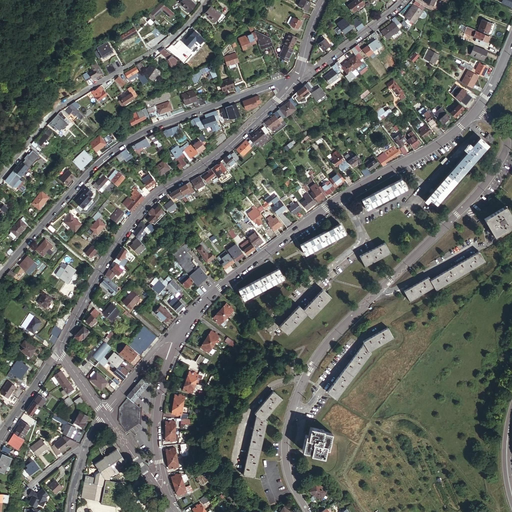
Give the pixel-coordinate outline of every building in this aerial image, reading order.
[(181,0),(179,3),(188,12),(195,5),(195,4),(197,3),(193,0),(181,0)] [(310,2),(305,0),(299,0),(297,5),(306,10),(310,2)] [(361,0),(353,0),(348,5),(353,12),(364,3),(361,0)] [(386,8),(387,10),(388,9),(390,7),(392,5),(396,2),(397,1),(394,0),(389,0),(386,4),(386,8)] [(269,2),(266,8),(271,11),(274,5),(269,2)] [(162,4),(158,8),(162,11),(170,18),(173,13),(162,4)] [(415,6),(406,19),(413,23),(422,10),(415,6)] [(155,18),(162,11),(158,8),(150,14),(150,15),(155,18)] [(210,8),(205,13),(214,22),(216,21),(220,16),(215,12),(210,8)] [(220,16),(216,21),(219,24),(224,18),(217,10),(215,12),(220,16)] [(214,22),(205,13),(204,14),(213,23),(214,22)] [(293,17),(290,25),(297,28),(301,21),(293,17)] [(351,22),(350,22),(348,24),(344,18),(336,23),(344,33),(351,28),(352,29),(354,27),(351,22)] [(351,22),(354,27),(355,28),(361,24),(357,18),(351,22)] [(481,19),(477,30),(486,33),(490,23),(481,19)] [(393,22),(381,31),(386,39),(399,29),(393,22)] [(472,29),(463,25),(460,32),(466,34),(469,35),(471,36),(476,38),(474,41),(483,45),(484,42),(486,43),(488,38),(471,30),(472,29)] [(133,35),(132,32),(130,30),(116,39),(119,44),(133,35)] [(194,31),(190,35),(195,40),(199,43),(203,39),(194,31)] [(260,44),(270,41),(269,38),(261,34),(254,31),(256,38),(258,37),(260,44)] [(283,44),(284,45),(291,48),(293,43),(294,44),(298,37),(288,33),(283,44)] [(195,40),(190,35),(183,42),(189,48),(192,48),(194,47),(193,44),(192,44),(195,40)] [(256,38),(255,35),(252,36),(248,38),(242,40),(243,43),(254,39),(256,39),(256,38)] [(256,38),(256,39),(260,49),(272,45),(270,41),(260,44),(258,37),(256,38)] [(324,38),(318,43),(323,50),(329,45),(324,38)] [(255,44),(254,39),(243,43),(244,48),(255,44)] [(376,39),(368,44),(372,51),(376,48),(380,44),(376,39)] [(372,51),(368,44),(362,49),(367,56),(370,54),(373,51),(372,51)] [(287,61),(293,49),(291,48),(284,45),(279,55),(281,55),(280,57),(287,61)] [(485,51),(472,45),(469,54),(481,59),(485,51)] [(96,52),(100,59),(113,51),(111,47),(107,49),(105,46),(96,52)] [(358,52),(353,47),(350,49),(354,55),(348,60),(353,68),(361,63),(359,60),(361,57),(358,52)] [(423,59),(426,61),(433,64),(438,55),(428,50),(423,59)] [(236,53),(224,57),(227,66),(239,61),(236,53)] [(415,53),(410,58),(413,61),(418,55),(415,53)] [(357,73),(353,68),(348,60),(341,65),(341,66),(346,74),(343,76),(347,81),(357,73)] [(91,77),(93,80),(96,78),(98,81),(105,77),(96,63),(91,66),(93,69),(88,72),(91,77)] [(111,63),(105,67),(109,75),(116,71),(111,63)] [(152,63),(144,74),(153,80),(157,75),(160,70),(152,63)] [(475,70),(474,72),(482,77),(487,67),(479,63),(475,70)] [(202,67),(191,74),(195,83),(199,81),(202,75),(210,72),(212,78),(216,77),(215,70),(213,64),(202,67)] [(338,68),(334,64),(330,67),(332,69),(323,77),(328,84),(342,73),(338,68)] [(467,64),(465,69),(474,73),(474,72),(475,70),(472,68),(473,67),(467,64)] [(142,74),(140,70),(138,71),(135,67),(124,74),(127,78),(137,72),(138,74),(137,75),(143,84),(148,81),(143,74),(142,74)] [(269,74),(272,80),(283,76),(281,70),(269,74)] [(91,77),(88,72),(88,71),(82,74),(86,80),(91,77)] [(467,71),(461,83),(471,88),(477,76),(467,71)] [(137,72),(127,78),(129,81),(137,75),(138,74),(137,72)] [(125,82),(119,76),(116,79),(122,86),(125,82)] [(220,83),(225,97),(230,95),(229,89),(235,87),(231,78),(220,83)] [(402,92),(395,83),(393,84),(391,85),(398,95),(400,94),(402,92)] [(305,86),(297,91),(301,97),(305,93),(309,91),(305,86)] [(93,90),(91,91),(98,100),(107,94),(101,87),(99,89),(98,88),(94,91),(93,90)] [(319,88),(311,94),(316,100),(324,94),(319,88)] [(458,93),(455,97),(459,100),(466,92),(461,88),(458,93)] [(197,100),(193,90),(181,95),(185,105),(193,102),(197,100)] [(136,96),(133,91),(132,91),(130,93),(120,100),(123,105),(136,96)] [(472,96),(466,92),(459,100),(465,105),(472,96)] [(258,96),(243,102),(245,109),(247,110),(258,107),(257,105),(261,104),(258,96)] [(204,98),(197,100),(200,106),(206,104),(204,98)] [(156,106),(157,108),(159,114),(166,111),(170,110),(172,109),(169,101),(156,106)] [(280,117),(282,119),(295,109),(293,106),(289,101),(276,111),(280,117)] [(71,103),(68,106),(69,107),(64,112),(72,119),(76,115),(79,119),(83,115),(82,114),(76,108),(71,103)] [(239,116),(235,104),(219,110),(222,118),(224,117),(235,118),(235,117),(239,116)] [(454,109),(450,113),(454,117),(463,108),(459,104),(455,107),(454,109)] [(431,116),(428,113),(423,106),(418,109),(431,126),(436,123),(431,116)] [(82,114),(83,115),(85,116),(92,110),(90,107),(82,114)] [(134,117),(129,120),(132,125),(146,118),(146,117),(149,115),(146,108),(132,115),(134,117)] [(377,117),(380,120),(387,114),(391,111),(389,108),(377,117)] [(444,110),(436,117),(442,123),(445,121),(446,122),(447,120),(447,119),(449,117),(444,110)] [(197,117),(192,119),(196,125),(199,129),(204,127),(204,128),(210,126),(212,131),(218,129),(215,120),(219,119),(216,111),(203,115),(205,119),(201,120),(201,121),(198,122),(197,117)] [(359,112),(353,115),(350,117),(353,122),(361,116),(359,112)] [(51,121),(48,124),(55,130),(63,121),(66,124),(69,121),(61,113),(52,122),(51,121)] [(277,119),(274,115),(265,122),(269,129),(279,122),(277,119)] [(422,136),(431,130),(428,126),(420,132),(419,132),(422,136)] [(264,134),(260,129),(250,136),(256,145),(267,137),(264,134)] [(35,140),(32,144),(38,149),(49,136),(45,133),(37,142),(35,140)] [(399,146),(406,140),(401,133),(393,138),(399,146)] [(158,140),(153,134),(148,136),(154,142),(158,140)] [(412,147),(416,145),(420,142),(414,134),(410,137),(406,140),(412,147)] [(99,136),(89,144),(95,152),(106,144),(99,136)] [(428,197),(431,200),(436,205),(488,145),(480,138),(472,146),(470,149),(428,197)] [(142,140),(132,147),(135,151),(140,147),(141,147),(142,148),(145,146),(142,140)] [(192,145),(198,152),(204,147),(199,140),(192,145)] [(244,141),(236,149),(242,155),(250,147),(244,141)] [(179,148),(182,151),(183,150),(189,146),(187,143),(179,148)] [(192,145),(192,144),(189,146),(183,150),(189,158),(190,158),(198,152),(192,145)] [(179,148),(177,145),(170,150),(176,157),(179,154),(182,152),(182,151),(179,148)] [(376,158),(383,166),(384,166),(386,165),(385,162),(400,152),(397,148),(395,149),(393,146),(376,158)] [(25,160),(23,163),(28,167),(32,162),(40,152),(36,149),(32,153),(31,152),(30,151),(24,159),(25,160)] [(126,149),(120,153),(124,158),(130,154),(126,149)] [(280,149),(272,155),(275,158),(283,153),(280,149)] [(182,151),(182,152),(190,162),(192,160),(190,158),(189,158),(183,150),(182,151)] [(350,166),(338,150),(334,153),(335,155),(334,155),(336,158),(331,161),(334,166),(338,163),(344,171),(350,166)] [(84,151),(73,161),(80,169),(91,158),(84,151)] [(43,155),(40,152),(32,162),(33,163),(43,155)] [(192,160),(200,155),(198,152),(190,158),(192,160)] [(120,153),(115,156),(120,162),(124,158),(120,153)] [(231,155),(230,153),(229,154),(227,156),(224,158),(223,159),(228,166),(235,160),(231,155)] [(347,153),(343,156),(352,167),(360,161),(355,155),(351,158),(347,153)] [(184,160),(179,154),(176,157),(172,160),(179,169),(181,167),(179,164),(182,162),(184,160)] [(364,163),(366,165),(375,159),(373,156),(367,160),(364,163)] [(187,168),(191,166),(185,159),(184,160),(182,162),(187,168)] [(221,160),(220,161),(225,168),(228,166),(223,159),(221,160)] [(369,170),(378,163),(375,159),(366,165),(369,170)] [(160,175),(160,174),(163,172),(169,168),(163,161),(154,167),(160,175)] [(213,166),(220,174),(221,175),(222,177),(228,172),(226,169),(225,168),(220,161),(218,163),(215,165),(213,166)] [(21,162),(14,171),(21,176),(23,174),(25,175),(28,172),(26,170),(28,167),(23,163),(21,162)] [(181,167),(184,170),(187,168),(182,162),(179,164),(181,167)] [(212,167),(210,169),(214,174),(215,174),(216,176),(217,177),(217,178),(221,175),(220,174),(213,166),(212,167)] [(364,176),(370,173),(366,168),(361,172),(364,176)] [(108,178),(117,186),(124,177),(115,169),(108,178)] [(208,170),(207,171),(208,173),(203,177),(206,181),(213,176),(215,174),(214,174),(210,169),(208,170)] [(66,170),(59,179),(66,185),(74,176),(66,170)] [(25,181),(14,171),(6,180),(6,181),(12,187),(14,184),(19,188),(24,182),(25,181)] [(344,180),(339,173),(336,174),(329,179),(335,187),(341,183),(344,180)] [(108,178),(104,174),(96,183),(100,187),(108,178)] [(141,180),(146,186),(147,188),(153,183),(155,182),(149,174),(141,180)] [(193,180),(191,181),(196,189),(204,184),(199,176),(198,177),(195,178),(193,180)] [(335,189),(326,177),(321,182),(322,184),(321,185),(324,189),(328,194),(335,189)] [(401,180),(362,200),(367,209),(406,188),(401,180)] [(153,183),(147,188),(150,192),(156,187),(153,183)] [(186,184),(178,189),(183,195),(184,197),(193,191),(188,183),(186,184)] [(84,191),(75,201),(83,208),(92,198),(90,196),(93,193),(84,185),(81,189),(84,191)] [(129,197),(132,200),(137,205),(141,200),(144,197),(136,190),(138,188),(135,185),(132,189),(133,190),(131,193),(132,194),(129,197)] [(142,192),(145,196),(145,197),(150,192),(147,188),(146,186),(142,189),(144,191),(142,192)] [(316,203),(325,197),(320,191),(318,188),(313,192),(310,193),(313,197),(313,198),(316,203)] [(174,191),(170,193),(170,195),(169,195),(172,199),(176,196),(178,198),(183,195),(178,189),(174,191)] [(41,191),(32,203),(39,209),(48,197),(41,191)] [(267,202),(261,194),(257,197),(263,205),(267,202)] [(129,197),(128,197),(122,203),(125,206),(131,212),(137,205),(132,200),(129,197)] [(314,204),(309,198),(308,199),(302,203),(307,210),(308,209),(314,204)] [(170,212),(176,207),(171,200),(169,202),(165,205),(170,212)] [(105,202),(98,210),(100,212),(107,203),(105,202)] [(277,204),(275,205),(272,208),(278,215),(286,209),(280,202),(277,204)] [(295,204),(292,206),(288,209),(293,215),(301,209),(297,202),(295,204)] [(0,215),(3,212),(4,214),(9,209),(5,205),(0,210),(0,209),(0,215)] [(152,208),(148,212),(149,212),(152,215),(156,218),(158,216),(162,211),(157,206),(153,210),(152,208)] [(484,219),(494,237),(495,238),(511,227),(511,216),(506,206),(484,219)] [(123,213),(117,208),(109,218),(116,223),(121,216),(124,213),(123,213)] [(255,214),(250,218),(253,223),(255,222),(258,226),(262,223),(259,219),(261,217),(258,212),(255,214)] [(73,217),(71,215),(65,222),(75,231),(81,224),(73,217)] [(274,230),(276,228),(281,225),(276,217),(273,219),(271,216),(268,218),(270,221),(268,223),(274,230)] [(98,219),(90,229),(98,235),(105,225),(98,219)] [(26,225),(20,220),(8,233),(14,239),(26,225)] [(141,222),(137,226),(139,227),(135,231),(139,235),(143,231),(147,234),(150,231),(146,226),(144,225),(141,222)] [(146,226),(150,231),(151,233),(155,229),(149,223),(146,226)] [(340,224),(300,245),(305,255),(345,234),(340,224)] [(255,234),(248,239),(255,248),(255,249),(258,246),(257,244),(260,241),(255,234)] [(136,256),(145,247),(140,242),(136,238),(133,241),(134,243),(133,244),(129,248),(136,256)] [(255,248),(248,239),(246,240),(239,245),(240,246),(246,254),(255,248)] [(45,240),(36,250),(44,256),(53,246),(45,240)] [(171,256),(177,263),(182,269),(185,272),(187,275),(197,285),(207,277),(187,253),(192,249),(187,243),(171,256)] [(385,243),(376,248),(359,257),(360,258),(365,267),(390,253),(385,243)] [(202,252),(207,248),(204,244),(200,246),(199,247),(202,252)] [(91,257),(93,253),(96,249),(91,245),(90,246),(86,251),(85,253),(91,257)] [(239,249),(243,255),(244,255),(246,254),(240,246),(238,247),(239,249)] [(4,252),(8,257),(9,256),(12,252),(7,248),(4,252)] [(115,258),(114,260),(120,265),(122,266),(127,261),(123,258),(125,256),(124,255),(126,251),(122,248),(115,258)] [(214,257),(207,248),(202,252),(200,254),(206,263),(214,257)] [(100,258),(102,254),(96,249),(93,253),(100,258)] [(235,261),(236,260),(243,255),(239,249),(236,252),(234,253),(235,254),(232,257),(235,261)] [(428,277),(404,291),(410,302),(434,287),(436,290),(484,261),(479,252),(430,280),(428,277)] [(224,268),(226,267),(233,261),(227,253),(224,255),(225,256),(222,258),(224,262),(221,264),(224,268)] [(28,255),(19,265),(26,271),(34,261),(28,255)] [(114,260),(110,266),(112,267),(110,269),(111,270),(115,274),(116,273),(118,274),(122,270),(119,266),(120,265),(114,260)] [(182,269),(177,263),(172,266),(174,268),(175,267),(179,272),(182,269)] [(64,270),(59,277),(67,282),(75,270),(68,265),(64,270)] [(56,274),(59,277),(64,270),(61,267),(56,274)] [(278,269),(238,290),(243,299),(283,279),(278,269)] [(108,270),(107,271),(104,275),(107,278),(110,280),(115,274),(111,270),(110,271),(108,270)] [(187,275),(185,272),(178,279),(180,281),(187,275)] [(167,277),(162,282),(173,293),(179,287),(172,280),(170,281),(167,277)] [(189,277),(182,283),(181,284),(185,288),(187,286),(190,284),(192,281),(189,277)] [(110,280),(107,278),(103,283),(107,287),(111,290),(110,291),(113,294),(117,290),(111,285),(114,283),(110,280)] [(157,282),(151,288),(157,294),(163,288),(157,282)] [(323,290),(302,310),(307,314),(311,318),(331,298),(323,291),(323,290)] [(139,296),(134,291),(133,291),(123,302),(131,309),(141,298),(139,296)] [(44,293),(38,302),(46,307),(52,298),(44,293)] [(177,299),(183,305),(186,302),(179,296),(177,299)] [(177,299),(176,298),(169,305),(176,312),(183,305),(177,299)] [(111,303),(103,312),(111,320),(119,310),(111,303)] [(226,303),(219,311),(226,318),(233,310),(226,303)] [(161,306),(154,312),(165,321),(171,315),(161,306)] [(299,306),(279,326),(287,334),(307,314),(302,310),(299,306)] [(100,312),(95,308),(90,313),(91,314),(85,321),(90,326),(96,319),(95,318),(100,312)] [(226,318),(219,311),(212,317),(220,324),(226,318)] [(57,327),(62,331),(70,316),(70,315),(66,312),(61,319),(58,317),(53,324),(57,327)] [(41,321),(33,316),(26,328),(34,333),(41,321)] [(53,324),(52,324),(48,332),(52,334),(58,338),(62,331),(57,327),(53,324)] [(75,335),(81,340),(90,331),(83,325),(75,335)] [(144,326),(127,345),(140,355),(156,336),(144,326)] [(362,342),(364,344),(369,351),(393,338),(387,328),(378,333),(362,342)] [(114,333),(111,331),(104,340),(107,342),(114,333)] [(211,331),(205,339),(213,345),(219,336),(211,331)] [(73,338),(72,339),(77,344),(81,340),(75,335),(73,338)] [(103,356),(111,346),(106,342),(102,338),(101,340),(85,357),(95,365),(103,356)] [(227,338),(224,342),(233,348),(235,344),(227,338)] [(213,345),(205,339),(199,348),(207,353),(213,345)] [(36,347),(26,340),(24,344),(20,349),(30,356),(36,347)] [(364,344),(327,392),(336,399),(371,354),(369,351),(364,344)] [(120,354),(129,361),(132,359),(133,356),(135,354),(136,354),(127,346),(120,354)] [(107,360),(111,363),(116,367),(118,364),(122,359),(114,352),(107,360)] [(194,362),(200,365),(205,358),(199,354),(194,362)] [(39,369),(44,361),(39,358),(33,366),(39,369)] [(27,366),(18,359),(10,370),(19,377),(27,366)] [(125,375),(127,377),(129,375),(130,373),(122,367),(122,368),(120,370),(125,375)] [(122,380),(125,375),(120,370),(117,368),(115,370),(113,372),(122,380)] [(60,384),(67,380),(61,370),(54,375),(60,384)] [(185,380),(194,383),(196,378),(197,374),(188,371),(185,380)] [(95,373),(91,378),(90,379),(100,388),(107,381),(96,372),(95,373)] [(18,377),(14,382),(19,385),(23,380),(18,377)] [(148,384),(149,383),(143,377),(126,396),(127,398),(133,402),(140,394),(147,386),(148,384)] [(73,389),(67,380),(60,384),(66,393),(73,389)] [(191,393),(194,383),(185,380),(181,390),(191,393)] [(10,393),(13,389),(15,386),(9,381),(0,392),(7,398),(10,393)] [(199,391),(198,397),(207,399),(209,393),(199,391)] [(256,414),(264,419),(282,398),(273,391),(272,391),(254,413),(256,414)] [(38,404),(40,406),(45,399),(38,394),(33,401),(38,404)] [(174,394),(173,405),(182,406),(184,396),(174,394)] [(73,402),(69,397),(63,401),(67,406),(73,402)] [(89,410),(80,397),(74,401),(78,410),(88,414),(89,410)] [(137,406),(133,402),(127,398),(119,408),(118,421),(126,432),(131,428),(139,423),(137,406)] [(38,404),(33,401),(26,411),(31,414),(38,404)] [(182,406),(173,405),(171,414),(180,415),(181,415),(181,413),(182,406)] [(72,424),(81,429),(82,427),(84,422),(88,416),(79,412),(73,423),(72,424)] [(267,421),(264,419),(256,414),(243,469),(242,475),(254,477),(267,421)] [(67,423),(67,422),(63,419),(58,417),(57,420),(64,423),(63,424),(66,425),(67,423)] [(18,431),(16,435),(21,438),(29,426),(21,421),(16,429),(18,431)] [(165,421),(165,431),(175,431),(176,421),(165,421)] [(75,427),(67,423),(66,425),(62,433),(70,437),(75,427)] [(324,429),(310,426),(308,435),(307,439),(310,439),(307,451),(310,452),(310,453),(324,456),(326,448),(328,448),(332,433),(323,431),(324,429)] [(175,431),(165,431),(165,441),(175,441),(175,431)] [(16,435),(13,433),(7,442),(17,448),(23,439),(21,438),(16,435)] [(64,435),(53,443),(60,452),(69,445),(74,441),(64,435)] [(310,439),(307,439),(308,435),(306,435),(302,450),(307,451),(310,439)] [(30,448),(30,449),(36,456),(47,447),(41,439),(30,448)] [(60,452),(53,443),(51,446),(56,455),(60,452)] [(165,449),(166,459),(176,458),(175,448),(165,449)] [(117,480),(114,475),(124,469),(121,465),(125,463),(123,460),(116,450),(106,456),(104,456),(102,457),(102,459),(93,465),(97,471),(93,474),(92,479),(84,477),(81,499),(100,503),(100,505),(115,508),(119,483),(117,483),(117,480)] [(7,465),(10,457),(3,454),(0,460),(0,471),(4,473),(7,465)] [(176,458),(166,459),(168,469),(177,468),(178,468),(177,465),(176,458)] [(38,468),(32,461),(25,467),(27,469),(25,471),(29,475),(38,468)] [(178,471),(179,474),(180,473),(182,479),(186,477),(185,473),(184,469),(178,471)] [(171,477),(174,486),(184,483),(182,479),(180,473),(179,474),(171,477)] [(203,474),(199,476),(201,478),(203,477),(206,482),(210,480),(205,473),(203,474)] [(60,485),(53,478),(46,485),(54,492),(60,485)] [(192,492),(188,481),(184,483),(187,492),(189,492),(189,493),(192,492)] [(184,483),(174,486),(177,495),(187,492),(184,483)] [(310,492),(321,499),(327,491),(315,483),(310,492)] [(36,494),(35,497),(43,501),(45,498),(44,496),(47,494),(42,488),(37,493),(36,494)] [(31,497),(27,503),(29,504),(35,507),(37,503),(42,505),(43,501),(35,497),(32,496),(31,497)]
